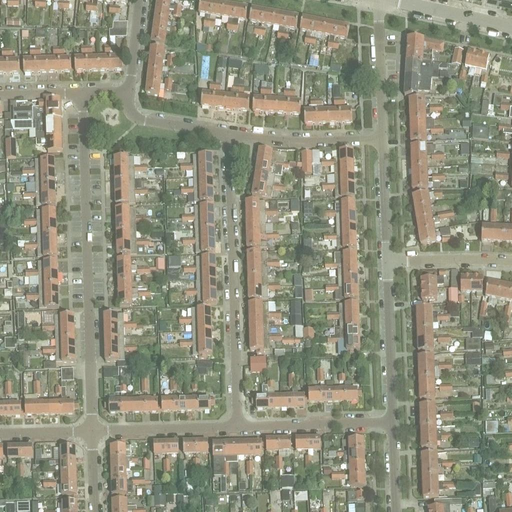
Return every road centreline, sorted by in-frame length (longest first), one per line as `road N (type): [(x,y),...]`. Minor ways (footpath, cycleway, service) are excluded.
road 1 (residential): [(91,432),(82,94)]
road 2 (residential): [(236,428),(229,137)]
road 3 (residential): [(393,423),(387,262)]
road 4 (residential): [(236,428),(393,423)]
road 5 (residential): [(382,140),(229,137)]
road 6 (residential): [(91,432),(236,428)]
road 7 (residential): [(382,140),(377,0)]
road 8 (unclassified): [(511,28),(383,0)]
road 9 (residential): [(511,263),(387,262)]
road 10 (residential): [(387,262),(382,140)]
road 11 (residential): [(229,137),(144,121),(131,112),(128,93)]
